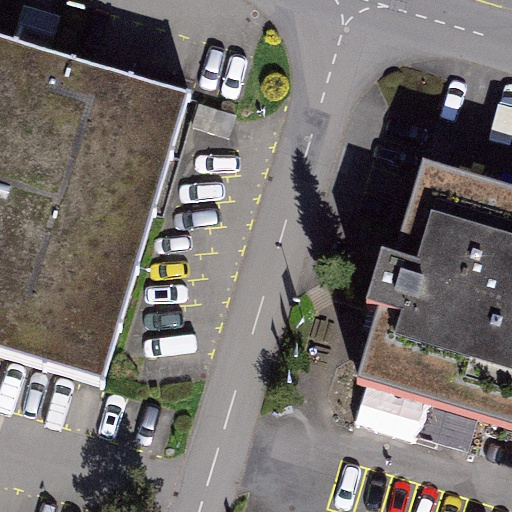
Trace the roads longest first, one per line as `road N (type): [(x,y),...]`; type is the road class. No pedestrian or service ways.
road 1 (unclassified): [(354,2),(203,511)]
road 2 (unclassified): [(354,2),(511,49)]
